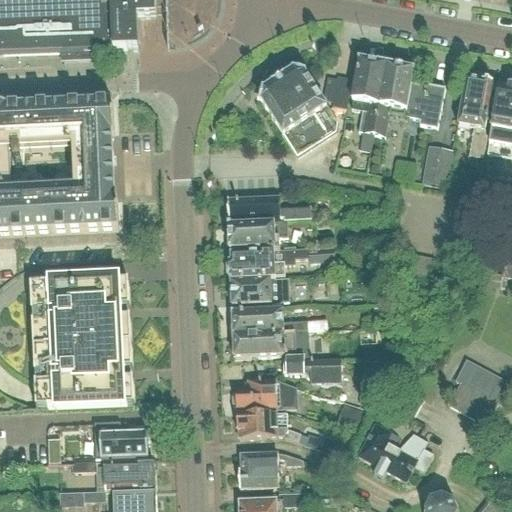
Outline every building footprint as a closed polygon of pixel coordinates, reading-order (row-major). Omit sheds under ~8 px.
[(0,0),(0,59),(75,57),(75,64),(104,63),(103,55),(139,54),(138,22),(156,22),(155,0),(0,0)] [(374,140),(387,70),(378,69),(360,65),(351,106),(353,106),(352,114),(365,117),(362,138),(363,138),(359,154),(370,156),(374,140)] [(395,72),(387,70),(374,140),(384,142),(388,120),(404,123),(404,122),(419,125),(418,127),(419,127),(419,130),(437,134),(445,93),(428,90),(427,92),(411,89),(414,75),(395,72)] [(284,143),(297,164),(336,139),(337,131),(327,114),(328,114),(305,78),(293,76),(263,95),(260,107),(281,138),(280,140),(283,143),(284,143)] [(483,88),(465,85),(457,131),(474,134),(469,161),(482,163),(486,140),(484,140),(493,89),(483,87),(483,88)] [(509,93),(499,91),(494,116),(491,135),(493,135),(491,142),(506,145),(505,149),(511,150),(511,92),(509,92),(509,93)] [(7,113),(0,113),(0,143),(1,143),(84,140),(86,204),(0,208),(0,240),(14,239),(67,237),(119,234),(117,202),(115,202),(112,139),(114,139),(113,109),(7,114),(7,113)] [(428,183),(446,187),(452,156),(433,153),(428,183)] [(11,182),(0,181),(0,195),(11,195),(11,182)] [(280,202),(227,204),(228,227),(284,224),(284,228),(311,226),(311,213),(280,214),(280,202)] [(284,228),(229,229),(230,256),(258,255),(258,257),(280,256),(280,242),(288,242),(287,227),(284,228)] [(258,259),(232,261),(232,269),(233,285),(276,284),(276,283),(285,282),(285,270),(296,270),(295,264),(311,264),(311,269),(335,268),(335,266),(338,266),(338,257),(335,258),(335,255),(280,256),(258,257),(258,259)] [(434,263),(412,258),(407,282),(429,286),(434,263)] [(232,287),(231,287),(232,310),(279,308),(279,307),(289,306),(288,284),(276,284),(233,285),(233,286),(232,286),(232,287)] [(35,401),(36,415),(135,411),(129,285),(31,289),(35,401)] [(284,316),(232,318),(233,342),(295,339),(295,337),(325,335),(325,326),(284,327),(284,316)] [(309,358),(308,338),(295,339),(233,342),(234,363),(285,361),(286,361),(286,363),(303,363),(304,366),(312,366),(311,360),(309,358)] [(286,381),(304,380),(311,385),(311,392),(342,391),(341,366),(304,366),(303,363),(286,363),(286,381)] [(466,365),(456,385),(460,387),(466,391),(476,371),(466,365)] [(476,371),(466,391),(470,393),(475,396),(485,376),(476,371)] [(485,376),(475,396),(479,398),(484,401),(494,380),(485,376)] [(494,380),(484,401),(488,403),(493,406),(503,385),(494,380)] [(276,385),(248,386),(248,395),(235,396),(236,416),(277,414),(297,414),(296,393),(276,385)] [(511,390),(503,385),(493,406),(498,408),(502,411),(511,393),(511,390)] [(396,386),(391,397),(396,411),(414,421),(424,401),(396,386)] [(448,409),(458,415),(470,393),(466,391),(460,387),(448,409)] [(470,393),(458,415),(467,420),(479,398),(475,396),(470,393)] [(359,406),(380,413),(384,402),(363,394),(359,406)] [(484,401),(479,398),(467,420),(476,425),(488,403),(484,401)] [(493,406),(488,403),(476,425),(486,430),(498,408),(493,406)] [(362,415),(351,412),(344,434),(354,437),(362,415)] [(286,417),(285,417),(257,418),(236,419),(237,436),(238,436),(238,443),(283,442),(298,447),(301,439),(287,434),(286,418),(286,417)] [(119,425),(93,425),(93,439),(99,439),(100,465),(148,463),(147,437),(120,438),(119,425)] [(398,444),(399,442),(376,429),(358,461),(378,472),(374,479),(383,484),(387,476),(406,487),(414,473),(423,478),(433,460),(423,455),(428,447),(409,437),(404,447),(398,444)] [(56,456),(48,456),(49,469),(57,468),(56,456)] [(239,476),(240,494),(279,493),(278,463),(286,466),(286,471),(303,471),(303,466),(278,458),(278,459),(240,460),(241,476),(239,476)] [(75,468),(75,478),(97,477),(97,468),(75,468)] [(105,471),(106,497),(157,495),(156,478),(155,478),(155,469),(105,471)] [(84,498),(84,508),(106,507),(106,497),(84,498)] [(279,507),(240,508),(239,511),(314,511),(315,498),(278,499),(279,507)] [(157,511),(157,499),(114,500),(114,511),(157,511)] [(455,511),(454,508),(442,502),(431,506),(427,511),(455,511)]
